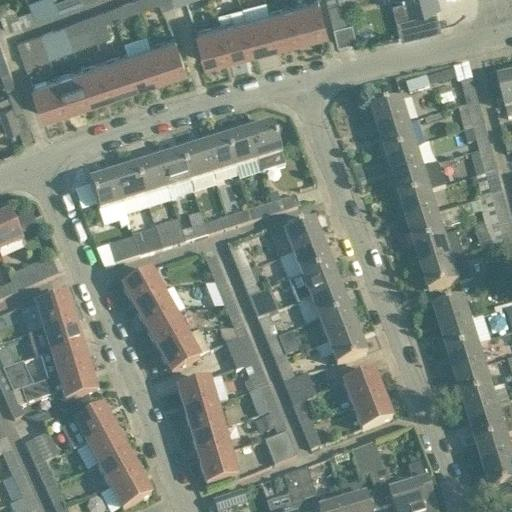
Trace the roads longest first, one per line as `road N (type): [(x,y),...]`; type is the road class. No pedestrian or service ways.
road 1 (residential): [(464,511),(300,82)]
road 2 (residential): [(185,511),(40,163)]
road 3 (residential): [(40,163),(300,82)]
road 4 (residential): [(300,82),(501,29)]
